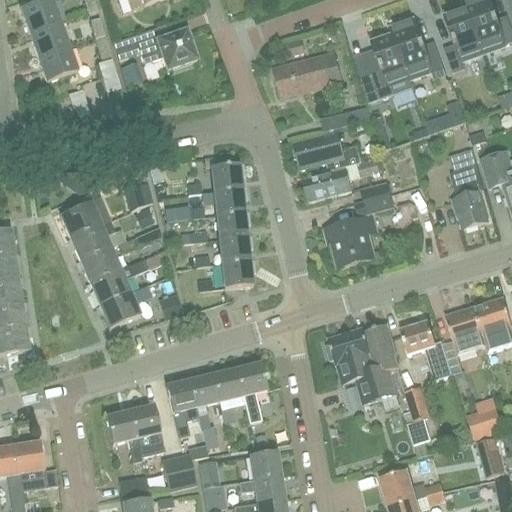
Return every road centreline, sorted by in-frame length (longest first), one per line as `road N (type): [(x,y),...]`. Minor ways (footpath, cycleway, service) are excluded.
road 1 (residential): [(0,125),(29,151),(52,153),(257,122)]
road 2 (residential): [(60,390),(292,320)]
road 3 (residential): [(311,314),(511,253)]
road 4 (residential): [(311,314),(257,122)]
road 5 (residential): [(292,320),(321,497)]
road 6 (residential): [(228,44),(349,0)]
road 7 (residential): [(79,511),(60,390)]
